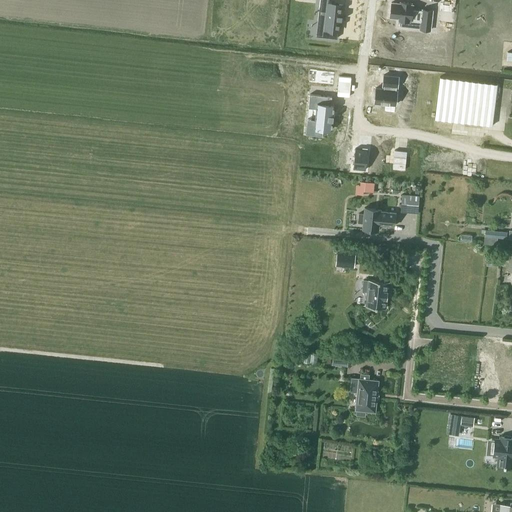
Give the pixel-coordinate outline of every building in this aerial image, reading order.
[(319,0),(318,21),(325,22),(323,36),(337,38),(337,31),(338,30),(340,30),(341,20),(341,19),(341,16),(342,16),(342,15),(341,15),(343,5),(328,3),(328,2),(328,0),(319,0)] [(391,2),(389,17),(399,18),(399,19),(421,22),(420,28),(420,29),(430,30),(432,10),(422,9),(422,10),(412,9),(412,5),(410,4),(410,3),(400,2),(400,3),(391,2)] [(375,88),(374,102),(395,104),(397,90),(395,90),(396,87),(397,87),(398,76),(383,75),(382,85),(384,85),(383,88),(382,88),(375,88)] [(497,84),(440,78),(435,120),(492,126),(497,84)] [(307,119),(305,134),(322,135),(323,128),(331,129),(332,119),(332,120),(333,114),(332,114),(333,105),(331,104),(331,96),(309,94),(308,107),(316,108),(315,120),(307,119)] [(355,148),(353,168),(365,169),(367,149),(362,149),(355,148)] [(394,150),(392,168),(404,169),(406,151),(394,150)] [(370,182),(361,181),(361,185),(360,190),(363,190),(369,191),(370,182)] [(407,201),(411,201),(411,195),(402,194),(400,211),(406,211),(407,201)] [(378,230),(379,224),(394,226),(395,212),(380,211),(380,209),(364,208),(363,214),(359,213),(358,222),(363,223),(362,229),(378,230)] [(485,229),(484,236),(497,237),(506,238),(507,231),(485,229)] [(389,247),(378,246),(377,256),(388,257),(389,247)] [(507,271),(511,271),(511,251),(503,250),(501,265),(508,266),(507,271)] [(337,252),(335,265),(353,267),(355,254),(337,252)] [(487,254),(486,266),(496,267),(498,255),(487,254)] [(367,292),(366,306),(386,308),(388,281),(363,279),(362,291),(367,292)] [(511,340),(475,337),(474,349),(492,351),(492,348),(508,350),(508,357),(507,357),(506,364),(500,364),(499,373),(505,373),(504,382),(508,383),(507,385),(511,385),(511,340)] [(303,353),(303,362),(316,363),(317,354),(303,353)] [(333,356),(332,363),(347,365),(348,357),(333,356)] [(358,378),(352,378),(350,391),(357,392),(355,409),(355,410),(356,410),(357,410),(356,415),(364,415),(365,410),(374,411),(374,412),(375,412),(375,411),(378,381),(378,380),(368,379),(369,374),(360,373),(360,379),(359,378),(358,378)] [(460,415),(459,424),(471,426),(473,417),(460,415)] [(495,439),(493,455),(499,456),(498,466),(511,467),(511,457),(511,437),(501,437),(500,440),(495,439)] [(511,511),(511,502),(510,502),(509,505),(500,504),(499,511),(511,511)]
